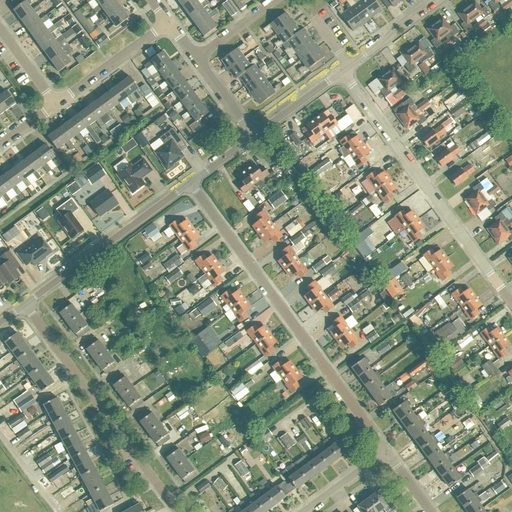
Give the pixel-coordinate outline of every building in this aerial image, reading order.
[(25,1),(13,10),(20,21),(33,12),(32,10),(29,6),(31,5),(31,3),(30,2),(33,0),(24,0),(24,1),(25,1)] [(109,0),(96,0),(100,5),(93,10),(96,14),(102,9),(101,7),(109,0)] [(108,17),(120,7),(114,0),(109,0),(101,7),(102,9),(105,12),(100,16),(101,18),(94,23),(98,28),(110,19),(108,17)] [(200,4),(196,0),(188,0),(181,5),(188,16),(201,6),(200,4)] [(207,15),(203,8),(209,4),(206,0),(205,0),(200,4),(201,6),(188,16),(196,26),(208,17),(207,15)] [(246,6),(241,0),(233,0),(240,10),(246,6)] [(371,18),(358,0),(351,0),(354,3),(355,2),(357,4),(350,9),(362,25),(371,18)] [(358,0),(371,18),(381,11),(373,0),(358,0)] [(496,3),(500,0),(491,0),(492,2),(488,5),(493,12),(499,8),(496,3)] [(236,13),(227,1),(222,5),(231,17),(236,13)] [(475,20),(481,15),(484,19),(490,15),(485,7),(481,10),(475,2),(466,9),(475,20)] [(504,11),(509,8),(505,3),(500,6),(504,11)] [(56,7),(56,8),(59,12),(65,8),(61,4),(56,7)] [(33,12),(20,21),(28,31),(40,22),(40,21),(35,14),(42,10),(39,5),(32,10),(33,12)] [(362,25),(350,9),(344,14),(342,11),(343,10),(340,6),(336,9),(352,32),(362,25)] [(116,27),(128,18),(120,7),(108,17),(110,19),(114,25),(108,30),(110,33),(117,28),(116,27)] [(469,24),(475,20),(466,9),(458,15),(464,23),(460,25),(465,33),(472,28),(469,24)] [(216,27),(210,19),(217,14),(214,10),(207,15),(208,17),(196,26),(204,36),(216,27)] [(276,34),(292,22),(285,13),(263,30),(266,34),(270,31),(270,30),(272,28),(276,34)] [(78,19),(81,24),(86,20),(83,15),(78,19)] [(40,22),(28,31),(35,41),(48,32),(47,31),(43,25),(49,20),(46,16),(40,21),(40,22)] [(68,26),(74,22),(69,16),(64,20),(68,26)] [(444,37),(450,33),(453,37),(459,32),(453,25),(449,28),(442,19),(435,24),(444,37)] [(86,20),(81,24),(84,29),(90,25),(86,20)] [(482,20),(478,23),(481,28),(486,25),(482,20)] [(287,42),(299,32),(292,22),(276,34),(281,41),(279,43),(278,41),(273,45),(277,49),(287,42)] [(478,23),(473,27),(476,32),(481,28),(478,23)] [(76,36),(82,31),(77,24),(71,29),(76,36)] [(435,24),(434,24),(431,26),(430,28),(427,30),(434,39),(430,42),(436,50),(442,46),(439,41),(444,37),(435,24)] [(48,32),(35,41),(43,51),(55,42),(54,40),(56,38),(61,35),(54,25),(47,31),(48,32)] [(287,56),(310,39),(302,29),(299,32),(287,42),(291,48),(289,50),(288,48),(284,52),(287,56)] [(263,30),(262,30),(258,33),(261,38),(266,34),(263,30)] [(92,40),(99,36),(95,31),(89,35),(92,40)] [(55,42),(43,51),(50,61),(63,52),(62,51),(69,46),(61,35),(56,38),(54,40),(55,42)] [(96,43),(100,48),(110,40),(106,35),(96,43)] [(411,49),(419,61),(422,64),(427,60),(428,60),(434,56),(428,49),(431,47),(424,38),(410,48),(411,49)] [(452,38),(447,41),(451,46),(456,42),(452,38)] [(301,60),(316,48),(310,39),(287,56),(290,60),(294,57),(293,56),(296,54),(301,60)] [(451,46),(447,41),(442,45),(446,50),(451,46)] [(221,61),(228,70),(244,59),(239,52),(242,50),(243,52),(247,48),(244,44),(221,61)] [(269,55),(274,51),(270,45),(265,49),(269,55)] [(63,52),(50,61),(59,72),(71,63),(64,54),(71,49),(69,46),(62,51),(63,52)] [(149,58),(156,53),(152,47),(144,52),(149,58)] [(324,58),(316,48),(301,60),(305,66),(303,68),(302,67),(297,70),(301,75),(324,58)] [(419,61),(411,49),(403,55),(409,64),(405,67),(410,74),(416,70),(413,65),(419,61)] [(278,61),(282,58),(277,52),(273,54),(278,61)] [(146,69),(141,73),(147,80),(152,77),(159,72),(171,63),(164,53),(145,67),(146,68),(146,69)] [(260,61),(265,57),(261,53),(256,56),(260,61)] [(79,65),(84,61),(81,55),(75,59),(79,65)] [(290,60),(287,56),(279,62),(282,66),(290,61),(290,60)] [(249,65),(244,59),(228,70),(235,80),(239,77),(254,66),(256,64),(258,63),(255,58),(250,62),(251,63),(249,65)] [(269,69),(275,65),(271,60),(266,64),(269,69)] [(260,69),(265,65),(261,61),(258,63),(256,64),(260,69)] [(440,70),(445,66),(441,61),(436,65),(440,70)] [(147,80),(146,81),(149,85),(155,81),(161,76),(166,82),(179,73),(171,63),(159,72),(152,77),(147,80)] [(425,63),(420,66),(423,71),(428,68),(425,63)] [(245,87),(268,70),(265,65),(260,69),(261,70),(259,72),(254,66),(239,77),(245,87)] [(428,68),(423,71),(427,76),(432,73),(428,68)] [(394,87),(399,83),(401,86),(408,81),(403,74),(398,78),(392,69),(384,74),(394,87)] [(267,77),(271,74),(268,70),(245,87),(252,96),(268,84),(263,78),(266,76),(267,77)] [(166,82),(159,87),(162,90),(169,85),(173,92),(174,92),(186,83),(179,73),(166,82)] [(389,91),(394,87),(384,74),(381,77),(380,78),(369,86),(375,95),(380,91),(385,98),(391,107),(402,99),(401,96),(396,100),(392,95),(391,94),(391,93),(389,91)] [(129,77),(119,84),(128,97),(130,95),(135,102),(141,98),(143,96),(145,99),(147,102),(153,97),(151,94),(144,85),(140,88),(138,89),(129,77)] [(282,83),(285,87),(290,83),(287,78),(282,83)] [(434,87),(439,84),(436,78),(430,82),(434,87)] [(155,81),(149,85),(154,91),(159,87),(155,81)] [(186,83),(174,92),(181,102),(193,93),(186,83)] [(119,84),(109,92),(118,104),(120,103),(126,99),(131,106),(134,103),(135,102),(130,95),(128,97),(119,84)] [(273,90),(268,84),(252,96),(259,105),(282,89),(279,84),(274,87),(275,89),(273,90)] [(158,98),(163,95),(158,88),(153,91),(158,98)] [(402,88),(397,91),(401,96),(405,93),(402,88)] [(458,88),(447,100),(453,106),(464,95),(458,88)] [(401,96),(397,91),(392,95),(396,100),(401,96)] [(0,104),(5,112),(16,104),(6,92),(0,96),(0,104)] [(108,112),(110,111),(116,106),(121,113),(125,110),(120,103),(118,104),(109,92),(99,99),(108,112)] [(181,102),(174,107),(176,110),(177,111),(184,106),(188,112),(189,112),(201,103),(193,93),(181,102)] [(442,102),(437,97),(429,104),(435,110),(442,102)] [(455,119),(476,104),(471,97),(450,112),(455,119)] [(401,122),(418,110),(416,107),(414,105),(414,104),(410,98),(402,104),(405,108),(395,115),(401,122)] [(99,99),(88,107),(98,119),(100,118),(105,125),(111,121),(115,118),(110,111),(108,112),(99,99)] [(418,110),(401,122),(406,130),(416,123),(418,126),(426,121),(422,115),(420,113),(420,112),(429,105),(425,100),(416,107),(418,110)] [(168,102),(163,106),(168,111),(172,108),(168,102)] [(199,120),(208,113),(201,103),(189,112),(188,112),(181,117),(184,121),(191,116),(196,122),(189,127),(194,133),(203,126),(199,120)] [(352,122),(359,117),(351,106),(344,111),(352,122)] [(88,107),(78,114),(88,127),(89,126),(95,121),(101,128),(104,125),(105,125),(100,118),(98,119),(88,107)] [(138,118),(142,115),(138,109),(134,113),(138,118)] [(170,114),(168,116),(173,122),(180,117),(175,111),(170,114)] [(78,114),(68,122),(77,134),(79,133),(85,129),(97,145),(101,142),(89,126),(88,127),(78,114)] [(325,135),(329,141),(343,131),(338,124),(337,125),(330,116),(326,120),(321,114),(314,120),(325,135)] [(157,127),(166,120),(163,116),(154,123),(157,127)] [(312,144),(325,135),(314,120),(306,126),(311,132),(306,136),(312,144)] [(69,141),(75,136),(80,143),(84,140),(79,133),(77,134),(68,122),(58,129),(67,142),(69,141)] [(426,135),(427,136),(421,140),(426,148),(432,144),(433,144),(439,140),(438,138),(446,132),(441,125),(433,132),(432,131),(426,135)] [(57,150),(65,144),(70,151),(74,148),(69,141),(67,142),(58,129),(48,137),(57,150)] [(113,137),(119,133),(116,129),(110,133),(113,137)] [(164,146),(154,153),(162,164),(167,171),(173,166),(173,165),(184,157),(177,148),(183,143),(173,129),(159,139),(164,146)] [(343,147),(338,151),(344,159),(349,155),(364,145),(358,137),(357,137),(353,132),(348,136),(348,137),(340,143),(343,147)] [(492,150),(506,140),(501,132),(487,142),(492,150)] [(141,133),(134,138),(139,145),(146,140),(141,133)] [(295,133),(289,137),(297,146),(302,142),(295,133)] [(480,145),(490,137),(488,133),(478,141),(480,145)] [(104,144),(109,141),(104,135),(99,139),(104,144)] [(131,150),(137,146),(133,139),(127,144),(131,150)] [(464,149),(468,154),(478,147),(474,142),(464,149)] [(58,166),(62,163),(57,157),(55,158),(46,145),(36,153),(45,165),(47,164),(53,160),(58,166)] [(364,145),(349,155),(358,168),(366,162),(363,157),(369,153),(364,145)] [(440,155),(441,155),(435,159),(441,167),(447,163),(447,164),(453,160),(452,158),(460,152),(455,145),(447,151),(446,150),(440,155)] [(87,146),(83,149),(87,156),(92,153),(87,146)] [(52,171),(47,164),(45,165),(36,153),(25,160),(34,173),(36,172),(42,167),(47,174),(52,171)] [(123,182),(132,195),(145,185),(141,180),(152,171),(143,159),(132,167),(130,165),(116,175),(122,183),(123,182)] [(327,159),(308,172),(313,179),(332,166),(327,159)] [(41,178),(36,172),(34,173),(25,160),(15,168),(24,180),(26,179),(32,174),(37,181),(41,178)] [(455,174),(455,175),(449,179),(455,187),(461,182),(461,183),(467,179),(466,177),(474,171),(470,164),(461,170),(460,170),(455,174)] [(63,175),(69,170),(65,165),(59,170),(63,175)] [(91,186),(106,175),(99,165),(84,175),(91,186)] [(256,185),(268,176),(262,168),(258,171),(253,165),(245,171),(256,185)] [(286,169),(294,180),(299,176),(291,165),(286,169)] [(31,186),(26,179),(24,180),(15,168),(5,175),(14,188),(16,186),(22,182),(27,189),(31,186)] [(243,194),(256,185),(245,171),(237,177),(242,183),(237,186),(243,194)] [(374,173),(366,178),(367,180),(376,191),(390,181),(384,173),(378,177),(374,173)] [(5,175),(0,179),(0,190),(4,195),(6,194),(12,189),(20,201),(23,198),(20,194),(21,193),(16,186),(14,188),(5,175)] [(389,193),(395,189),(390,181),(376,191),(385,204),(389,200),(393,198),(389,193)] [(67,188),(71,195),(80,189),(76,182),(67,188)] [(484,189),(480,183),(472,189),(475,193),(465,200),(470,207),(483,198),(487,195),(486,192),(484,190),(484,189)] [(276,193),(277,186),(271,185),(269,191),(276,193)] [(487,195),(483,198),(470,207),(476,215),(486,208),(488,211),(496,206),(493,201),(495,200),(492,195),(499,190),(496,185),(486,192),(487,195)] [(27,191),(31,197),(37,193),(32,187),(27,191)] [(11,200),(6,194),(4,195),(0,190),(0,198),(2,197),(7,203),(11,200)] [(308,198),(313,195),(310,190),(305,193),(308,198)] [(118,205),(108,191),(90,204),(100,218),(110,210),(111,210),(118,205)] [(259,205),(265,201),(258,192),(253,197),(259,205)] [(287,201),(281,192),(268,201),(274,210),(287,201)] [(335,206),(345,198),(340,192),(336,195),(330,200),(335,206)] [(58,222),(71,240),(83,231),(71,215),(79,210),(71,199),(56,210),(63,219),(58,222)] [(329,211),(333,207),(328,200),(324,204),(329,211)] [(248,201),(242,205),(248,213),(254,209),(248,201)] [(321,215),(311,201),(306,204),(316,218),(321,215)] [(349,213),(352,216),(363,207),(361,204),(349,213)] [(385,215),(389,220),(402,211),(398,206),(385,215)] [(36,212),(42,221),(49,216),(43,207),(36,212)] [(74,213),(84,229),(91,225),(81,208),(74,213)] [(395,217),(404,230),(418,220),(412,212),(406,216),(403,211),(395,217)] [(252,227),(258,235),(272,225),(263,212),(255,218),(259,223),(252,227)] [(505,228),(501,223),(506,219),(501,213),(494,219),(497,223),(487,230),(492,237),(505,228)] [(325,214),(314,222),(319,228),(329,220),(325,214)] [(299,219),(284,229),(291,238),(305,227),(299,219)] [(418,232),(424,228),(418,220),(404,230),(413,243),(421,237),(418,232)] [(178,221),(169,227),(170,227),(163,232),(168,239),(175,234),(179,239),(193,229),(187,221),(181,226),(178,221)] [(159,232),(153,224),(144,230),(146,233),(143,235),(147,239),(149,238),(150,239),(159,232)] [(274,244),(282,238),(272,225),(258,235),(264,243),(270,239),(274,244)] [(364,259),(372,252),(363,241),(373,234),(368,228),(350,241),(364,259)] [(511,230),(509,233),(505,228),(492,237),(497,245),(507,237),(510,241),(511,239),(511,230)] [(192,242),(198,237),(193,229),(179,239),(182,245),(176,249),(181,256),(187,251),(187,252),(196,246),(192,242)] [(289,241),(293,247),(305,239),(300,232),(289,241)] [(6,242),(12,238),(8,233),(3,237),(6,242)] [(40,260),(51,252),(41,239),(24,252),(22,250),(17,254),(25,265),(30,261),(34,267),(41,261),(40,260)] [(278,263),(284,271),(298,260),(295,256),(305,248),(300,242),(290,250),(289,248),(281,254),(284,259),(278,263)] [(423,256),(433,269),(447,259),(441,251),(435,255),(431,250),(423,256)] [(5,265),(0,268),(0,271),(7,283),(9,285),(13,282),(14,283),(15,283),(16,283),(17,283),(18,283),(19,282),(20,281),(20,280),(20,279),(19,278),(20,277),(15,271),(20,268),(18,264),(9,252),(0,258),(5,265)] [(142,265),(151,259),(148,253),(138,260),(142,265)] [(169,273),(183,263),(177,255),(163,265),(169,273)] [(195,262),(203,272),(204,275),(219,264),(213,256),(207,261),(203,256),(195,262)] [(328,257),(312,268),(316,273),(331,262),(328,257)] [(450,276),(447,272),(446,271),(453,266),(447,259),(433,269),(442,282),(450,276)] [(300,279),(308,273),(298,260),(284,271),(290,279),(296,274),(300,279)] [(145,272),(152,266),(150,263),(142,268),(145,272)] [(383,287),(406,270),(401,263),(378,279),(383,287)] [(175,279),(188,270),(184,264),(171,273),(175,279)] [(218,277),(224,272),(219,264),(204,275),(205,275),(197,281),(204,290),(212,285),(214,288),(222,282),(218,277)] [(357,272),(350,277),(357,282),(361,275),(357,272)] [(191,284),(196,280),(191,273),(186,277),(191,284)] [(413,283),(406,274),(401,278),(407,287),(413,283)] [(376,282),(372,276),(368,279),(372,285),(376,282)] [(396,279),(385,287),(393,298),(404,290),(396,279)] [(304,298),(310,306),(324,296),(320,290),(326,286),(323,282),(317,286),(315,283),(307,289),(310,294),(304,298)] [(366,289),(363,284),(350,294),(349,294),(341,300),(345,306),(354,300),(353,299),(366,289)] [(193,297),(200,292),(195,285),(188,290),(193,297)] [(336,288),(327,295),(332,301),(341,295),(336,288)] [(167,300),(172,294),(167,289),(162,295),(167,300)] [(451,295),(461,308),(475,297),(469,290),(463,294),(459,289),(451,295)] [(193,300),(198,307),(209,299),(204,291),(193,300)] [(221,298),(230,310),(244,300),(238,292),(232,297),(229,292),(221,298)] [(334,308),(324,296),(310,306),(316,314),(322,309),(325,314),(334,308)] [(347,306),(352,313),(365,303),(362,300),(360,297),(360,296),(354,300),(347,306)] [(474,310),(481,305),(475,297),(461,308),(470,320),(478,314),(474,310)] [(198,307),(197,308),(203,317),(217,306),(210,298),(209,299),(198,307)] [(244,312),(250,308),(244,300),(230,310),(223,316),(231,327),(238,321),(239,323),(247,317),(244,312)] [(68,324),(79,316),(68,301),(57,309),(68,324)] [(192,310),(196,307),(192,301),(188,305),(192,310)] [(418,319),(428,310),(425,306),(415,315),(409,319),(420,334),(419,335),(420,337),(427,333),(425,330),(426,330),(418,319)] [(196,319),(200,315),(196,309),(191,313),(195,319),(196,319)] [(196,319),(195,319),(191,313),(188,315),(194,323),(197,320),(196,319)] [(79,339),(90,331),(79,316),(68,324),(79,339)] [(336,341),(350,331),(349,330),(357,324),(351,316),(344,322),(341,318),(333,324),(336,329),(330,333),(336,341)] [(215,326),(222,321),(220,318),(210,325),(211,328),(215,325),(215,326)] [(442,328),(435,333),(445,347),(460,336),(467,331),(458,319),(452,324),(453,325),(444,331),(442,328)] [(363,330),(366,335),(374,330),(371,325),(363,330)] [(247,333),(256,346),(270,335),(264,328),(258,332),(255,327),(247,333)] [(210,328),(190,344),(201,358),(221,342),(210,328)] [(480,334),(489,347),(504,336),(498,328),(491,333),(488,328),(480,334)] [(359,344),(350,331),(336,341),(341,349),(348,345),(351,350),(359,344)] [(374,331),(366,338),(371,344),(379,338),(374,331)] [(233,346),(243,339),(238,332),(228,339),(233,346)] [(422,338),(428,346),(436,341),(430,332),(422,338)] [(23,342),(17,333),(4,343),(8,347),(6,349),(8,352),(23,342)] [(461,349),(472,340),(467,333),(447,348),(452,354),(460,348),(461,349)] [(270,348),(276,343),(270,335),(256,346),(265,358),(273,352),(270,348)] [(503,349),(509,344),(504,336),(489,347),(498,359),(507,353),(503,349)] [(94,360),(105,352),(95,337),(83,345),(94,360)] [(29,350),(23,342),(8,352),(11,356),(13,355),(17,359),(29,350)] [(376,350),(380,355),(390,348),(386,343),(376,350)] [(21,370),(35,359),(29,350),(17,359),(20,364),(18,366),(21,370)] [(105,375),(116,367),(105,352),(94,360),(105,375)] [(350,368),(358,377),(369,369),(366,364),(369,362),(365,357),(350,368)] [(463,363),(458,357),(449,364),(454,370),(463,363)] [(29,376),(42,367),(35,359),(21,370),(24,373),(26,372),(29,376)] [(427,359),(407,372),(410,376),(426,366),(432,374),(436,371),(427,359)] [(249,376),(262,366),(258,360),(244,370),(249,376)] [(497,370),(490,360),(481,366),(488,376),(497,370)] [(272,368),(282,381),(296,370),(291,362),(284,367),(281,362),(272,368)] [(48,376),(42,367),(29,376),(33,381),(30,382),(33,386),(48,376)] [(255,381),(267,373),(264,367),(251,376),(255,381)] [(373,374),(369,369),(358,377),(365,387),(379,377),(376,372),(373,374)] [(296,383),(302,378),(296,370),(282,381),(291,394),(300,388),(296,383)] [(154,385),(165,378),(162,372),(150,379),(154,385)] [(121,397),(132,388),(121,373),(110,382),(121,397)] [(402,383),(409,379),(405,374),(399,378),(402,383)] [(54,384),(48,376),(33,386),(36,390),(38,388),(41,393),(54,384)] [(230,377),(225,383),(230,387),(235,381),(230,377)] [(383,381),(379,377),(365,387),(372,397),(384,388),(380,383),(383,381)] [(413,381),(405,387),(409,392),(417,387),(413,381)] [(238,401),(249,392),(241,382),(230,391),(238,401)] [(132,412),(143,403),(132,388),(121,397),(132,412)] [(379,407),(394,396),(390,391),(387,393),(384,388),(372,397),(379,407)] [(169,402),(175,399),(171,393),(166,397),(169,402)] [(21,413),(36,403),(31,396),(16,405),(21,413)] [(61,407),(57,398),(43,406),(46,410),(43,412),(45,416),(61,407)] [(392,411),(399,420),(410,412),(407,407),(410,405),(407,400),(392,411)] [(185,416),(192,411),(188,406),(181,411),(185,416)] [(314,411),(322,422),(323,421),(326,425),(331,421),(328,417),(329,417),(321,406),(314,411)] [(66,416),(61,407),(45,416),(48,420),(50,419),(52,424),(66,416)] [(148,433),(159,424),(148,409),(137,418),(148,433)] [(413,416),(410,412),(399,420),(406,430),(421,419),(417,413),(413,416)] [(11,430),(27,419),(23,413),(7,424),(11,430)] [(71,425),(66,416),(52,424),(55,428),(53,430),(55,434),(71,425)] [(300,422),(306,431),(313,427),(306,417),(300,422)] [(511,424),(507,418),(497,425),(501,431),(511,424)] [(424,424),(421,419),(406,430),(413,440),(425,431),(421,426),(424,424)] [(463,424),(467,430),(474,424),(470,419),(463,424)] [(159,448),(170,439),(159,424),(148,433),(159,448)] [(76,434),(71,425),(55,434),(57,438),(59,437),(62,442),(76,434)] [(21,442),(32,434),(28,428),(17,436),(21,442)] [(261,444),(272,435),(267,429),(256,438),(261,444)] [(428,436),(425,431),(413,440),(420,449),(435,438),(432,434),(428,436)] [(201,444),(211,440),(208,433),(198,437),(201,444)] [(280,438),(288,450),(295,445),(287,433),(280,438)] [(80,443),(76,434),(62,442),(64,446),(62,448),(64,452),(80,443)] [(29,450),(40,443),(37,437),(25,445),(29,450)] [(438,443),(435,438),(420,449),(427,459),(439,450),(435,445),(438,443)] [(348,452),(341,442),(332,448),(326,440),(322,443),(328,451),(330,449),(338,460),(348,452)] [(476,442),(470,446),(474,450),(479,447),(476,442)] [(85,452),(80,443),(64,452),(67,456),(69,455),(71,459),(85,452)] [(174,469),(186,461),(175,446),(163,454),(174,469)] [(327,467),(338,460),(330,449),(328,451),(322,455),(316,448),(312,451),(317,458),(320,457),(327,467)] [(442,455),(439,450),(427,459),(434,468),(449,458),(446,453),(442,455)] [(89,461),(85,452),(71,459),(74,464),(71,465),(73,469),(89,461)] [(40,468),(51,460),(47,454),(36,462),(40,468)] [(469,472),(473,478),(483,471),(483,470),(489,466),(497,460),(493,454),(485,460),(483,458),(477,463),(478,465),(469,472)] [(317,475),(327,467),(320,457),(317,458),(311,463),(306,455),(302,458),(307,466),(309,464),(317,475)] [(452,462),(449,458),(434,468),(441,478),(453,470),(449,465),(452,462)] [(44,474),(54,467),(50,461),(40,468),(44,474)] [(94,470),(89,461),(73,469),(76,473),(78,472),(81,477),(94,470)] [(185,484),(197,476),(186,461),(174,469),(185,484)] [(234,466),(243,477),(249,473),(241,461),(234,466)] [(306,482),(317,475),(309,464),(307,466),(301,470),(295,463),(291,466),(296,473),(299,472),(306,482)] [(230,469),(225,473),(230,479),(235,475),(230,469)] [(99,479),(94,470),(81,477),(83,482),(81,483),(83,487),(99,479)] [(306,482),(299,472),(296,473),(290,478),(285,470),(281,473),(286,481),(288,479),(296,490),(306,482)] [(448,488),(463,477),(460,472),(456,475),(453,470),(441,478),(448,488)] [(213,484),(223,491),(227,486),(218,478),(213,484)] [(104,488),(99,479),(83,487),(85,491),(87,490),(90,495),(104,488)] [(200,494),(210,487),(206,481),(196,488),(200,494)] [(259,490),(264,497),(266,495),(274,506),(285,498),(283,497),(291,492),(284,482),(268,494),(263,487),(259,490)] [(492,489),(496,495),(505,488),(501,482),(492,489)] [(64,499),(75,492),(71,486),(60,493),(64,499)] [(108,496),(104,488),(90,495),(92,499),(90,501),(92,505),(108,496)] [(456,498),(463,507),(478,497),(475,492),(471,495),(467,489),(456,498)] [(384,502),(375,491),(365,498),(375,511),(379,511),(383,510),(384,511),(394,511),(397,510),(389,499),(384,502)] [(262,511),(265,511),(274,506),(266,495),(264,497),(257,501),(252,495),(249,497),(253,504),(256,503),(262,511)] [(87,511),(97,511),(99,511),(98,511),(100,511),(113,505),(108,496),(92,505),(88,507),(88,508),(86,509),(87,511)] [(481,502),(478,497),(463,507),(466,511),(476,511),(481,508),(478,504),(481,502)] [(375,511),(365,498),(355,505),(360,511),(375,511)] [(246,511),(262,511),(256,503),(253,504),(247,509),(242,502),(240,503),(238,505),(243,511),(245,510),(246,511)]
